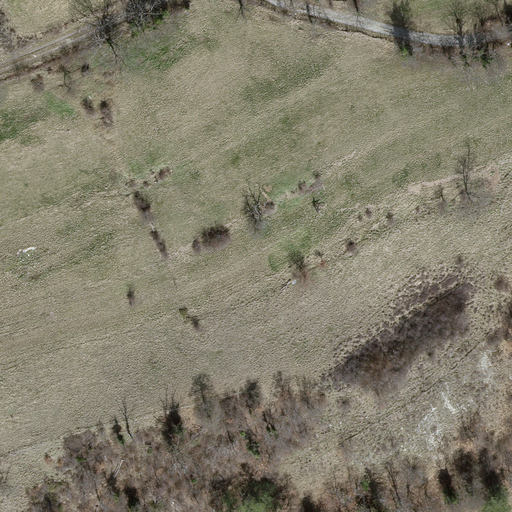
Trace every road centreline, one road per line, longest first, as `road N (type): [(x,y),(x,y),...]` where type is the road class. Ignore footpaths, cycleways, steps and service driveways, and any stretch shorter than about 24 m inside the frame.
road 1 (track): [(277,0),(327,21),(415,39),(495,46),(511,40)]
road 2 (track): [(0,70),(170,0)]
